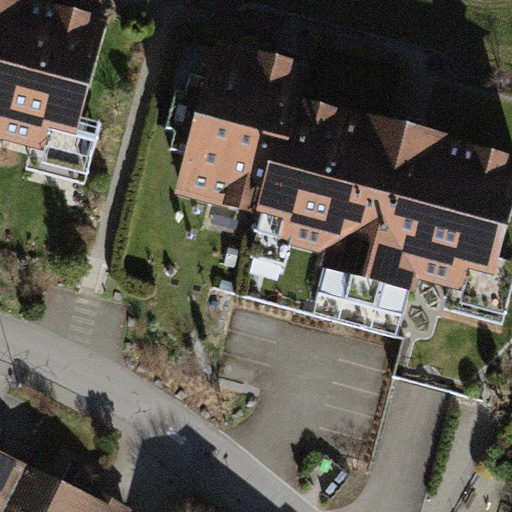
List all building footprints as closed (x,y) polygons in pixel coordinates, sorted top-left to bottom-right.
[(0,0),(0,171),(2,172),(5,161),(12,163),(6,182),(92,206),(115,127),(76,116),(101,30),(0,0)] [(278,66),(212,49),(172,201),(259,223),(292,97),(299,71),(278,66)] [(292,97),(259,223),(252,251),(307,265),(303,279),(417,307),(420,293),(495,311),(511,242),(511,151),(401,125),(292,97)] [(0,511),(6,511),(26,472),(0,459),(0,511)] [(107,511),(108,510),(26,472),(6,511),(107,511)]
